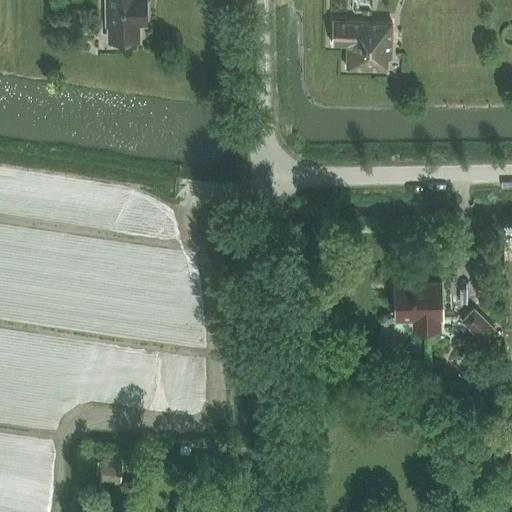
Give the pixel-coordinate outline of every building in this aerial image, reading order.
[(105,0),(106,25),(108,25),(108,40),(139,40),(139,24),(146,24),(145,0),(105,0)] [(391,20),(331,18),(330,42),(346,43),(345,67),(385,68),(385,55),(390,56),(391,20)] [(442,282),(394,282),(395,317),(401,317),(402,323),(404,326),(408,329),(412,330),(413,331),(441,331),(440,317),(442,317),(442,282)] [(496,326),(474,306),(462,319),(483,339),(496,326)] [(180,452),(189,452),(189,444),(180,444),(180,452)] [(92,461),(90,480),(109,482),(110,473),(121,474),(122,465),(92,461)]
